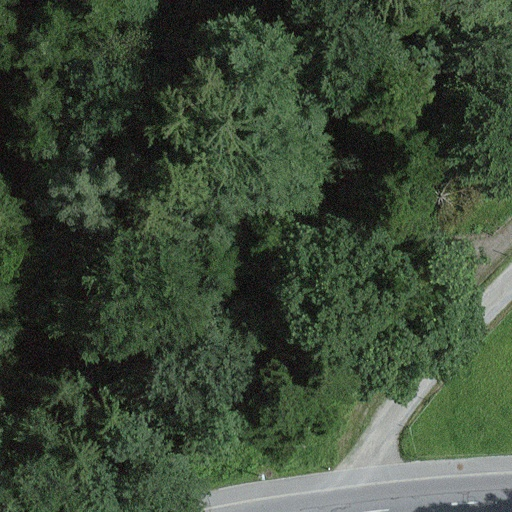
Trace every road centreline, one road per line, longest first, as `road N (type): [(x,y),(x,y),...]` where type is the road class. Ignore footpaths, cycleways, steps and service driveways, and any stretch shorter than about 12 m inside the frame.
road 1 (track): [(370,507),(404,425),(511,308)]
road 2 (tertiary): [(354,511),(511,496)]
